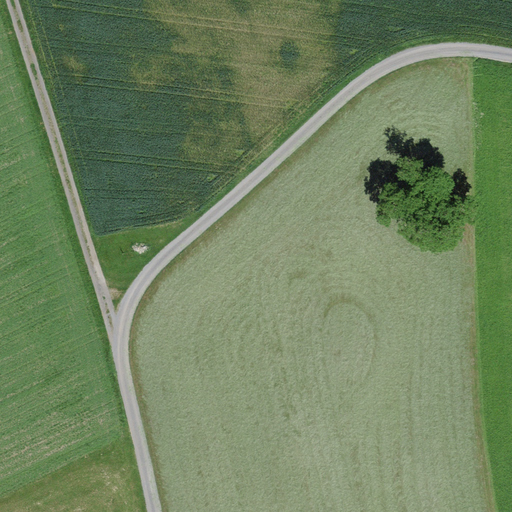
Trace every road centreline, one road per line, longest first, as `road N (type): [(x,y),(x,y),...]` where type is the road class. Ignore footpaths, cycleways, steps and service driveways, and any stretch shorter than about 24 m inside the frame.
road 1 (track): [(151,511),(119,354),(141,278),(367,76),(415,56),(472,50),(511,58)]
road 2 (track): [(8,0),(119,354)]
